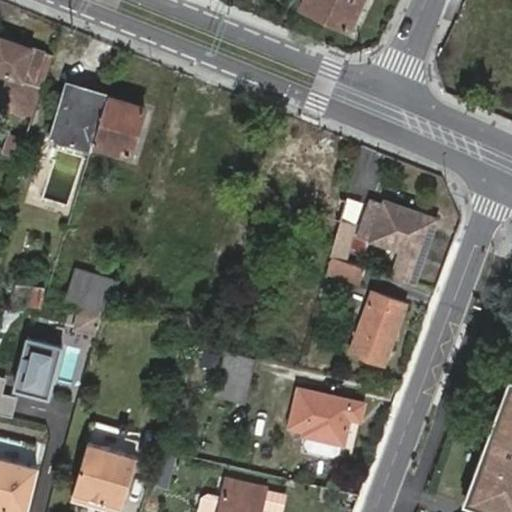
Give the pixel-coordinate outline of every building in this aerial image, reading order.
[(302,0),(300,5),(349,27),(361,0),(302,0)] [(496,72),(494,78),(511,86),(511,4),(502,0),(490,0),(484,14),(491,17),(472,59),(496,72)] [(462,62),(494,78),(496,72),(472,59),(491,17),(484,14),(462,62)] [(0,90),(28,100),(44,53),(0,37),(0,90)] [(92,140),(107,90),(71,79),(53,136),(90,147),(92,140)] [(0,106),(23,114),(28,100),(0,90),(0,106)] [(144,102),(107,90),(92,140),(129,152),(144,102)] [(225,124),(190,114),(172,179),(208,190),(224,134),(225,124)] [(7,131),(1,153),(18,158),(24,136),(7,131)] [(274,137),(264,176),(321,192),(330,157),(293,146),(293,142),(274,137)] [(338,218),(344,198),(331,194),(325,215),(338,219),(338,218)] [(338,218),(338,219),(329,253),(345,256),(348,247),(364,252),(370,239),(400,249),(389,278),(410,286),(436,217),(383,199),(382,203),(370,199),(357,233),(352,231),(353,226),(353,223),(338,218)] [(364,268),(331,256),(323,288),(333,292),(337,275),(359,282),(364,268)] [(150,263),(130,257),(119,293),(140,299),(150,263)] [(110,309),(119,280),(75,267),(62,308),(110,309)] [(17,283),(14,301),(39,304),(42,287),(17,283)] [(350,349),(383,361),(404,302),(371,290),(364,310),(350,349)] [(59,350),(25,342),(13,393),(48,401),(59,350)] [(247,384),(253,357),(225,351),(219,378),(247,384)] [(18,395),(3,391),(6,377),(0,375),(0,410),(13,414),(18,395)] [(483,450),(473,476),(466,495),(511,511),(511,385),(508,384),(500,406),(491,429),(489,433),(487,433),(483,435),(481,439),(480,442),(481,444),(482,446),(484,447),(483,450)] [(358,420),(362,403),(298,388),(290,425),(304,429),(303,433),(306,434),(323,438),(339,442),(342,443),(349,418),(358,420)] [(491,429),(500,406),(493,404),(485,427),(491,429)] [(323,438),(306,434),(304,444),(307,449),(330,456),(337,452),(339,442),(323,438)] [(134,459),(87,446),(73,503),(88,507),(90,499),(121,508),(134,459)] [(466,472),(473,476),(483,450),(476,448),(466,472)] [(151,483),(165,486),(174,457),(160,453),(151,483)] [(0,502),(28,510),(39,466),(0,455),(0,502)] [(219,511),(258,511),(264,488),(228,478),(219,511)] [(90,499),(88,507),(103,511),(119,511),(121,508),(90,499)] [(0,511),(3,511),(27,511),(28,510),(0,502),(0,511)]
